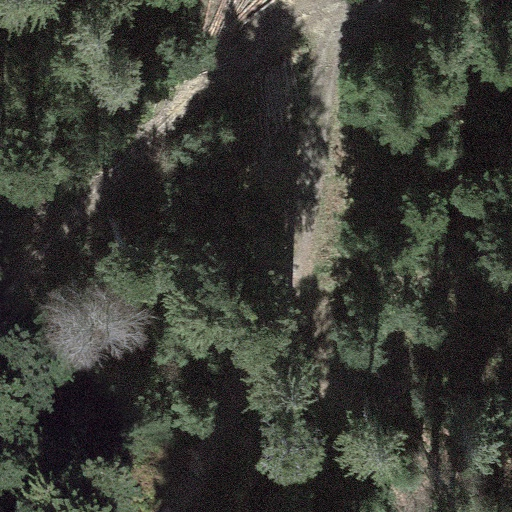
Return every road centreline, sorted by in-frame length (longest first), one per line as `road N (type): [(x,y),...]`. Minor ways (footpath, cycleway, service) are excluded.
road 1 (track): [(180,511),(247,383),(280,288),(323,79),(349,14),(366,0)]
road 2 (track): [(280,288),(388,511)]
